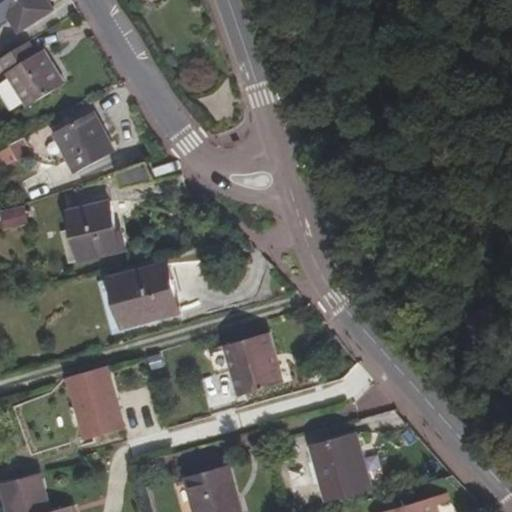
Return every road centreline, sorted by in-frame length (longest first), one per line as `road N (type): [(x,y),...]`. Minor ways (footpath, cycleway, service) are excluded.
road 1 (tertiary): [(289,197),(337,296),(511,503)]
road 2 (residential): [(99,0),(190,144)]
road 3 (tertiary): [(275,151),(224,0)]
road 4 (residential): [(190,144),(210,178),(253,197),(289,197)]
